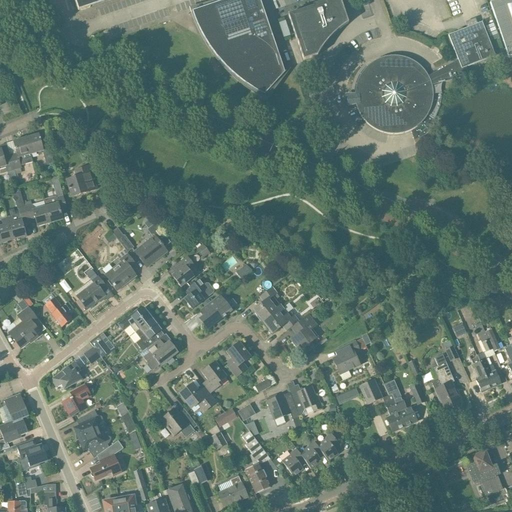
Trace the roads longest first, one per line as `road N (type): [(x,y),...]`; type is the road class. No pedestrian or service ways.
road 1 (tertiary): [(511,273),(431,220),(0,17)]
road 2 (tertiary): [(288,511),(511,413)]
road 3 (residential): [(28,379),(142,294),(155,297),(198,352)]
road 4 (residential): [(83,511),(28,379)]
